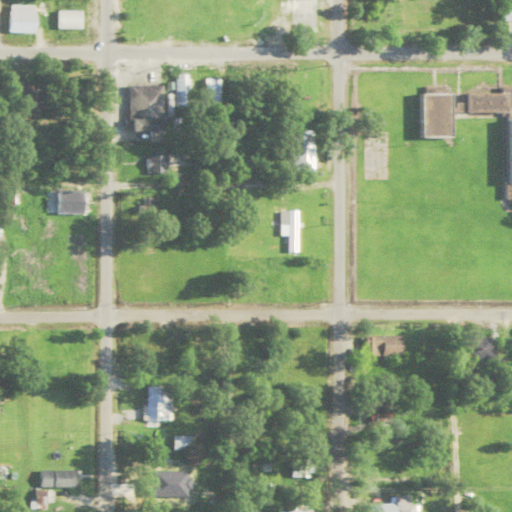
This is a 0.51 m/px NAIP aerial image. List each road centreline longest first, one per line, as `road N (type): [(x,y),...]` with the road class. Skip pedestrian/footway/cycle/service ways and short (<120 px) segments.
road 1 (residential): [(511,308),(0,311)]
road 2 (residential): [(336,511),(337,0)]
road 3 (tertiary): [(103,511),(103,0)]
road 4 (tertiary): [(511,48),(104,49)]
road 5 (residential): [(338,178),(103,179)]
